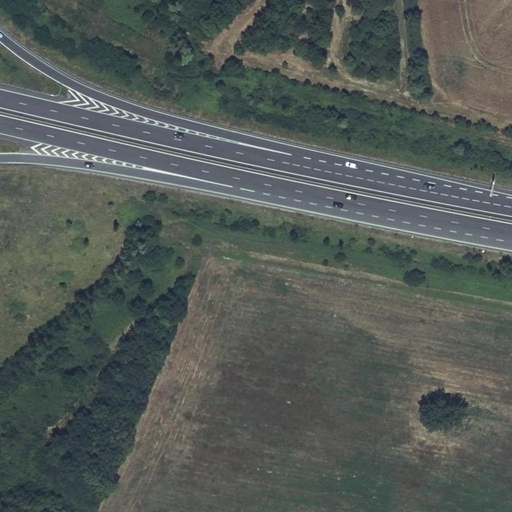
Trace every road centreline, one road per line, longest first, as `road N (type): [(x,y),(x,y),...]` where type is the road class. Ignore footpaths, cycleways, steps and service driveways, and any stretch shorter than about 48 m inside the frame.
road 1 (trunk): [(294,164),(270,147),(78,89),(0,38)]
road 2 (trunk): [(294,164),(0,98)]
road 3 (trunk): [(246,180),(511,232)]
road 4 (trunk): [(0,126),(246,180)]
road 5 (trunk): [(0,159),(208,184),(246,180)]
road 6 (trunk): [(511,207),(294,164)]
